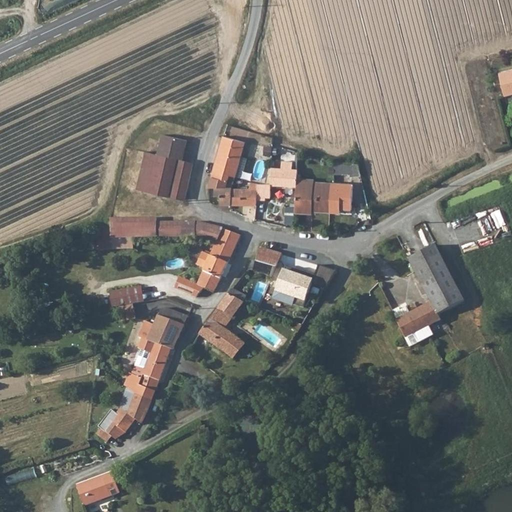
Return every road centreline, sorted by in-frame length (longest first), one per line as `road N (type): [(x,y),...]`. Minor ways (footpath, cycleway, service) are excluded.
road 1 (unclassified): [(511,158),(331,243),(278,239),(223,218),(201,201),(199,179),(256,0)]
road 2 (secondary): [(0,52),(116,0)]
